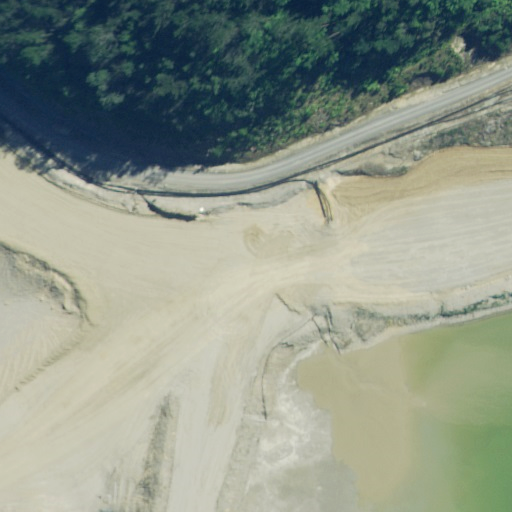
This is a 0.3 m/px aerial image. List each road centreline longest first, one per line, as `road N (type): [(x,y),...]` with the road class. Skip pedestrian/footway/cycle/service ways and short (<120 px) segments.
road 1 (track): [(0,91),(40,131),(118,170),(199,181),(299,159),(511,67)]
road 2 (track): [(192,322),(290,291),(511,257)]
road 3 (track): [(214,351),(174,296),(88,254),(41,238),(0,249)]
road 4 (track): [(189,511),(211,421),(214,351)]
road 5 (track): [(0,376),(25,434),(37,511)]
